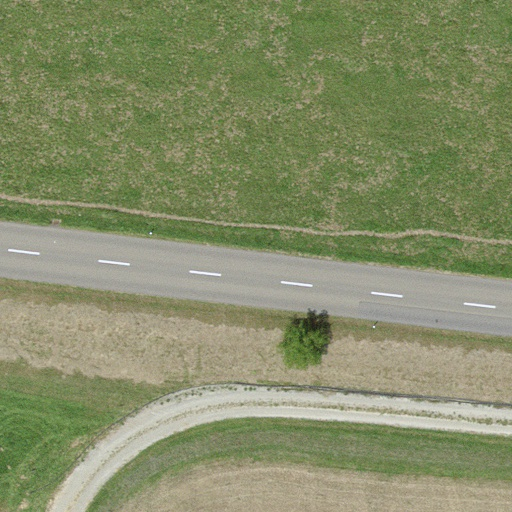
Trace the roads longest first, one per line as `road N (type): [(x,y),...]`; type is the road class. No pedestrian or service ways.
road 1 (tertiary): [(0,251),(511,311)]
road 2 (track): [(84,511),(125,452),(189,418),(287,408),(511,429)]
road 3 (track): [(0,427),(125,452)]
